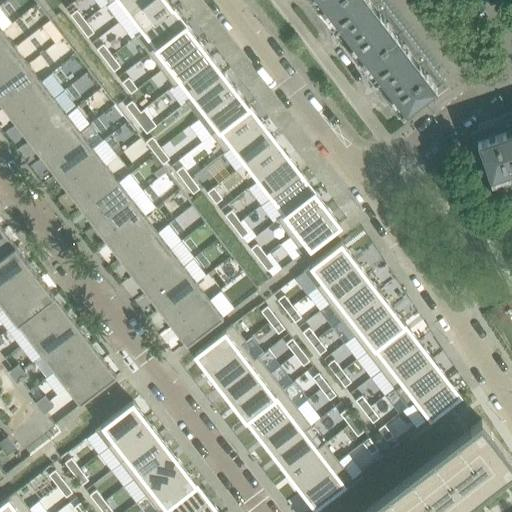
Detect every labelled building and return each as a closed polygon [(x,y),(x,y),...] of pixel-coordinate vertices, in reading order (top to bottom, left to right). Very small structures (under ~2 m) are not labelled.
[(49,17),(36,0),(0,0),(0,24),(2,27),(15,44),(28,61),(41,78),(54,94),(67,111),(80,128),(92,145),(105,162),(118,178),(131,195),(144,212),(157,229),(170,245),(183,262),(196,279),(209,296),(223,314),(258,287),(49,17)] [(119,0),(130,15),(149,0),(119,0)] [(167,0),(149,0),(130,15),(144,32),(174,9),(167,0)] [(308,0),(324,20),(344,5),(339,0),(308,0)] [(378,11),(376,8),(373,5),(378,1),(377,0),(339,0),(344,5),(324,20),(363,71),(383,56),(377,48),(396,33),(392,28),(395,23),(384,9),(378,11)] [(174,9),(144,32),(157,49),(187,26),(174,9)] [(68,18),(61,23),(70,34),(76,29),(68,18)] [(187,26),(157,49),(169,65),(199,42),(187,26)] [(0,55),(15,44),(2,27),(0,28),(0,55)] [(76,29),(70,34),(78,45),(85,41),(76,29)] [(418,63),(416,60),(413,57),(417,52),(406,37),(401,40),(396,33),(377,48),(383,56),(363,71),(398,116),(399,115),(416,102),(422,98),(421,98),(422,97),(424,99),(438,88),(432,80),(435,75),(424,60),(418,63)] [(199,42),(169,65),(182,81),(212,58),(199,42)] [(0,82),(28,61),(15,44),(0,55),(0,82)] [(94,53),(88,57),(96,69),(103,64),(94,53)] [(212,58),(182,81),(194,98),(224,74),(212,58)] [(0,100),(4,106),(41,78),(28,61),(0,82),(0,100)] [(103,64),(96,69),(105,80),(111,75),(103,64)] [(224,74),(194,98),(207,114),(237,91),(224,74)] [(17,123),(54,94),(41,78),(4,106),(17,123)] [(120,86),(113,91),(122,102),(128,97),(120,86)] [(237,91),(207,114),(219,130),(249,107),(237,91)] [(30,140),(67,111),(54,94),(17,123),(30,140)] [(128,97),(122,102),(130,113),(137,108),(128,97)] [(249,107),(219,130),(232,147),(262,124),(249,107)] [(43,156),(80,128),(67,111),(30,140),(43,156)] [(144,118),(138,123),(147,134),(153,129),(144,118)] [(511,179),(511,121),(511,122),(511,123),(511,128),(506,130),(502,125),(485,131),(485,136),(477,139),(483,156),(484,157),(483,158),(493,185),(493,186),(511,179)] [(262,124),(232,147),(245,164),(276,141),(262,124)] [(56,173),(92,145),(80,128),(43,156),(56,173)] [(153,129),(147,134),(155,145),(162,140),(153,129)] [(276,141),(245,164),(259,181),(289,158),(276,141)] [(69,190),(105,162),(92,145),(56,173),(69,190)] [(169,151),(163,155),(171,167),(178,162),(169,151)] [(289,158),(259,181),(272,198),(302,175),(289,158)] [(82,207),(118,178),(105,162),(69,190),(82,207)] [(178,162),(171,167),(180,178),(186,173),(178,162)] [(302,175),(272,198),(285,216),(315,192),(302,175)] [(95,223),(131,195),(118,178),(82,207),(95,223)] [(196,185),(189,190),(198,201),(204,196),(196,185)] [(315,192),(285,216),(297,232),(328,208),(315,192)] [(108,240),(144,212),(131,195),(95,223),(108,240)] [(204,196),(198,201),(206,212),(213,207),(204,196)] [(328,208),(297,232),(310,249),(341,225),(328,208)] [(121,257),(157,229),(144,212),(108,240),(121,257)] [(222,219),(216,224),(224,235),(231,230),(222,219)] [(0,257),(16,245),(3,229),(0,231),(0,257)] [(133,274),(170,245),(157,229),(121,257),(133,274)] [(231,230),(224,235),(233,246),(239,241),(231,230)] [(341,240),(311,263),(323,280),(353,256),(341,240)] [(0,283),(28,262),(16,245),(0,257),(0,283)] [(146,291),(183,262),(170,245),(133,274),(146,291)] [(248,252),(241,257),(250,268),(256,263),(248,252)] [(353,256),(323,280),(336,296),(366,273),(353,256)] [(0,300),(4,306),(41,278),(28,262),(0,283),(0,300)] [(159,307),(196,279),(183,262),(146,291),(159,307)] [(256,263),(250,268),(258,279),(265,274),(256,263)] [(366,273),(336,296),(348,312),(378,289),(366,273)] [(17,322),(53,294),(41,278),(4,306),(17,322)] [(172,324),(209,296),(196,279),(159,307),(172,324)] [(378,289),(348,312),(360,328),(391,305),(378,289)] [(283,293),(277,298),(285,309),(292,304),(283,293)] [(29,338),(66,310),(53,294),(17,322),(29,338)] [(186,342),(223,314),(209,296),(172,324),(186,342)] [(292,304),(285,309),(294,320),(300,315),(292,304)] [(267,305),(261,310),(269,321),(276,316),(267,305)] [(391,305),(360,328),(374,346),(405,323),(391,305)] [(42,354),(78,326),(66,310),(29,338),(42,354)] [(276,316),(269,321),(278,332),(284,327),(276,316)] [(405,323),(374,346),(388,364),(418,341),(405,323)] [(308,325),(301,330),(310,341),(316,336),(308,325)] [(54,371),(91,342),(78,326),(42,354),(54,371)] [(225,329),(195,353),(208,370),(238,346),(225,329)] [(316,336),(310,341),(318,352),(325,347),(316,336)] [(292,338),(285,342),(294,354),(300,349),(292,338)] [(418,341),(388,364),(402,382),(432,359),(418,341)] [(66,387),(103,358),(91,342),(54,371),(66,387)] [(238,346),(208,370),(220,386),(251,362),(238,346)] [(300,349),(294,354),(302,365),(309,360),(300,349)] [(80,404),(116,376),(103,358),(66,387),(80,404)] [(334,359),(328,364),(336,376),(343,371),(334,359)] [(432,359),(402,382),(416,400),(446,377),(432,359)] [(251,362),(220,386),(233,402),(263,379),(251,362)] [(12,377),(22,369),(18,364),(8,371),(12,377)] [(17,383),(26,375),(22,369),(12,377),(17,383)] [(343,371),(336,376),(345,387),(351,382),(343,371)] [(318,372),(312,377),(320,388),(327,383),(318,372)] [(446,377),(416,400),(431,419),(461,396),(446,377)] [(263,379),(233,402),(245,418),(275,395),(263,379)] [(327,383),(320,388),(329,399),(335,394),(327,383)] [(39,408),(49,400),(44,395),(35,402),(39,408)] [(275,395),(245,418),(258,434),(259,436),(289,413),(275,395)] [(362,396),(356,401),(364,412),(371,407),(362,396)] [(44,414),(53,406),(49,400),(39,408),(44,414)] [(133,400),(102,424),(115,441),(146,417),(133,400)] [(371,407),(364,412),(373,423),(379,418),(371,407)] [(346,408),(340,413),(348,424),(355,419),(346,408)] [(289,413),(259,436),(270,450),(273,454),(303,431),(289,413)] [(146,417),(115,441),(128,457),(158,433),(146,417)] [(511,458),(481,418),(360,511),(452,511),(511,466),(511,458)] [(355,419),(348,424),(357,435),(363,430),(355,419)] [(384,425),(378,430),(385,439),(392,434),(384,425)] [(303,431),(273,454),(282,467),(287,472),(317,449),(303,431)] [(158,433),(128,457),(141,474),(171,450),(158,433)] [(0,446),(2,449),(12,441),(7,435),(0,441),(0,446)] [(368,437),(362,442),(369,452),(376,447),(368,437)] [(6,454),(16,447),(12,441),(2,449),(6,454)] [(317,449),(287,472),(296,485),(301,490),(331,467),(317,449)] [(171,450),(141,474),(153,489),(183,466),(171,450)] [(71,457),(64,462),(73,473),(79,469),(71,457)] [(183,466),(153,489),(165,505),(196,482),(183,466)] [(331,467),(301,490),(314,508),(345,485),(331,467)] [(79,469),(73,473),(81,485),(88,480),(79,469)] [(55,470),(48,475),(57,486),(63,481),(55,470)] [(63,481),(57,486),(65,497),(72,492),(63,481)] [(196,482),(165,505),(170,511),(190,511),(208,498),(196,482)] [(96,491),(90,496),(98,507),(105,502),(96,491)] [(19,511),(7,497),(0,502),(0,511),(19,511)] [(218,511),(208,498),(190,511),(218,511)] [(112,511),(105,502),(98,507),(102,511),(112,511)] [(87,511),(80,503),(74,508),(76,511),(87,511)]
